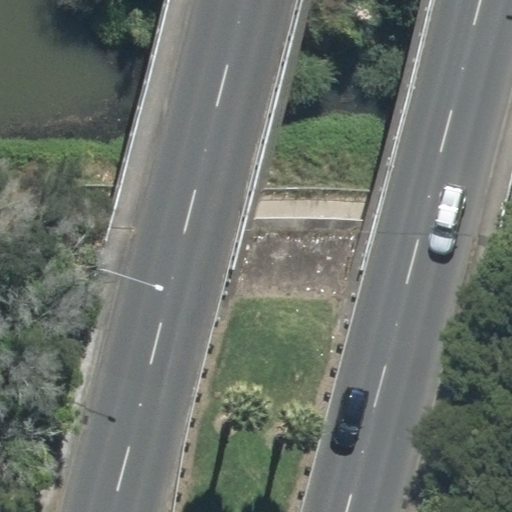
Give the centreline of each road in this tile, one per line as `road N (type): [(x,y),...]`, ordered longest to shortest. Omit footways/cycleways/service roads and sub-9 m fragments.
road 1 (primary): [(103,511),(240,0)]
road 2 (primary): [(494,0),(361,511)]
